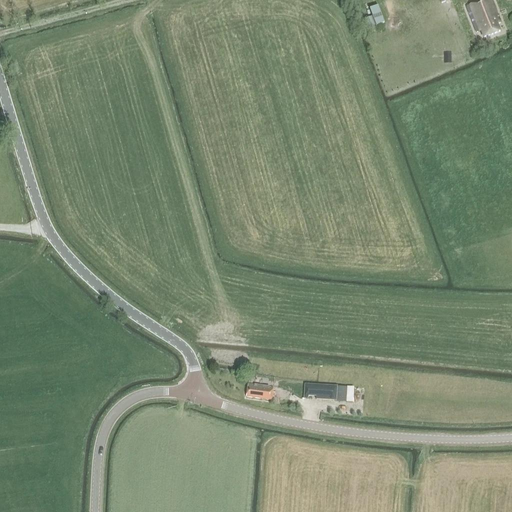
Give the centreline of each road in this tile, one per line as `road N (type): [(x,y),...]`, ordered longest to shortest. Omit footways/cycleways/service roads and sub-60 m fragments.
road 1 (tertiary): [(194,396),(187,353),(57,245),(0,82)]
road 2 (secondary): [(194,396),(328,429),(511,437)]
road 3 (secondary): [(94,511),(101,439),(114,413),(144,394),(194,396)]
road 4 (track): [(0,35),(132,0)]
